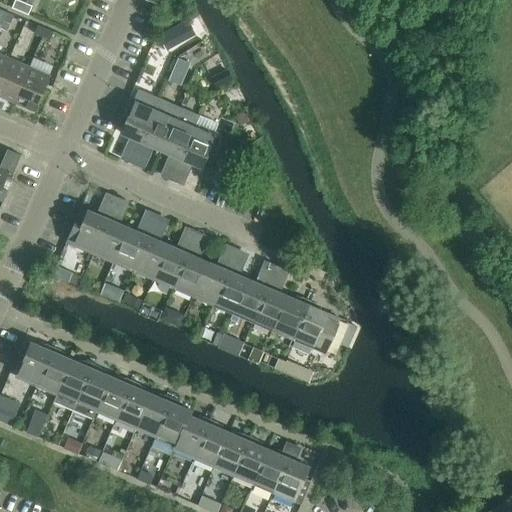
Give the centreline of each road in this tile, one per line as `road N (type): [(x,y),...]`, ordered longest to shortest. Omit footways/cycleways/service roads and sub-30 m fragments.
road 1 (residential): [(257,236),(63,154)]
road 2 (residential): [(63,154),(125,0)]
road 3 (residential): [(0,304),(63,154)]
